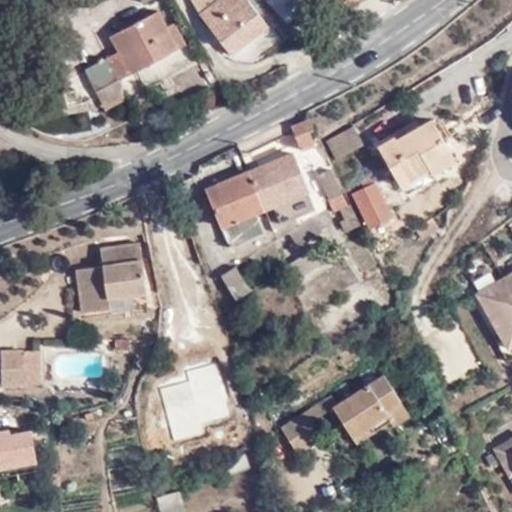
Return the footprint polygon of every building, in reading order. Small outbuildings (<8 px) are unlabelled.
[(190,0),(197,10),(211,0),(190,0)] [(211,0),(197,10),(227,52),(262,25),(244,0),(211,0)] [(177,48),(166,26),(158,9),(111,31),(120,49),(107,57),(117,77),(177,48)] [(166,26),(177,48),(184,44),(173,22),(166,26)] [(95,88),(117,77),(107,57),(84,68),(95,88)] [(117,77),(95,88),(104,105),(126,94),(117,77)] [(380,140),(402,183),(431,168),(432,170),(454,159),(432,117),(398,137),(395,132),(380,140)] [(304,120),(292,126),(302,148),(314,143),(304,120)] [(328,133),(334,147),(357,137),(352,125),(328,133)] [(292,148),(249,167),(265,205),(275,202),(283,223),(317,208),(292,148)] [(308,157),(320,183),(337,176),(324,149),(308,157)] [(265,205),(249,167),(205,186),(233,247),(264,234),(255,210),(265,205)] [(355,190),(369,220),(391,210),(375,178),(370,169),(358,175),(363,185),(355,190)] [(337,176),(320,183),(332,210),(339,207),(348,203),(337,176)] [(360,224),(351,202),(348,203),(339,207),(344,217),(339,219),(345,230),(360,224)] [(327,209),(313,216),(289,232),(300,247),(323,232),(321,229),(333,223),(327,209)] [(440,224),(432,213),(415,225),(422,236),(440,224)] [(276,241),(250,257),(260,272),(285,255),(276,241)] [(142,244),(101,250),(103,266),(77,271),(86,313),(112,308),(111,299),(149,292),(142,244)] [(328,260),(319,245),(288,262),(297,278),(328,260)] [(234,263),(219,272),(233,297),(249,288),(234,263)] [(511,268),(473,291),(499,336),(504,345),(511,340),(511,268)] [(511,355),(504,345),(499,336),(492,340),(503,360),(511,355)] [(129,339),(115,339),(116,349),(129,349),(129,339)] [(40,353),(26,354),(27,386),(42,386),(40,353)] [(27,386),(26,354),(4,354),(5,387),(27,386)] [(382,399),(398,387),(381,359),(336,389),(342,396),(336,401),(349,423),(382,399)] [(310,406),(336,389),(329,380),(303,396),(310,406)] [(407,400),(398,387),(382,399),(388,406),(391,410),(407,400)] [(310,406),(303,396),(280,413),(296,438),(321,422),(310,406)] [(353,428),(388,406),(382,399),(349,423),(353,428)] [(511,433),(492,445),(501,462),(511,455),(511,433)] [(4,440),(0,440),(0,494),(22,491),(21,476),(37,473),(32,437),(31,435),(4,440)] [(508,472),(511,470),(511,455),(501,462),(508,472)] [(165,494),(168,511),(189,511),(184,490),(165,494)]
